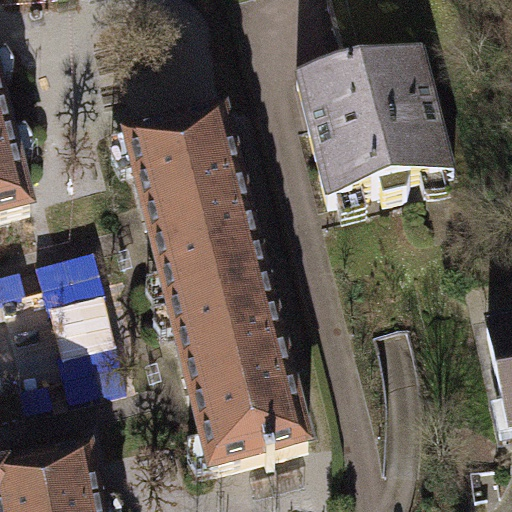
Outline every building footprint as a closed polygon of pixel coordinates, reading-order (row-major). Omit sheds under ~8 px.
[(420,53),(293,84),(323,209),(376,197),(381,212),(408,205),(410,189),(450,178),(420,53)] [(0,223),(28,217),(0,107),(0,223)] [(123,147),(166,309),(265,284),(221,120),(123,147)] [(166,309),(210,478),(305,451),(265,284),(166,309)] [(511,328),(479,336),(501,441),(511,439),(511,328)] [(99,511),(90,458),(0,474),(0,511),(99,511)] [(296,465),(246,478),(253,506),(303,493),(296,465)]
